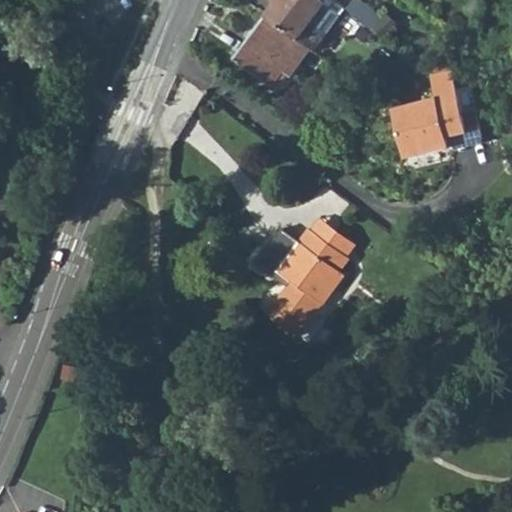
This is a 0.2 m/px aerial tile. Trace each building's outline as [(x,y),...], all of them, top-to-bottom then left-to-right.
[(273,0),(264,14),(295,36),(297,33),(314,45),(337,13),(318,0),(273,0)] [(357,0),(348,10),(373,30),(383,18),(362,0),(357,0)] [(295,36),(264,14),(233,58),(270,85),(281,70),(287,75),(308,46),(295,36)] [(396,110),(409,156),(452,145),(449,135),(469,130),(465,115),(453,72),(431,78),(437,99),(396,110)] [(465,115),(469,130),(472,139),(485,136),(479,111),(465,115)] [(449,135),(452,145),(472,139),(469,130),(449,135)] [(354,261),(316,230),(306,243),(289,232),(273,252),(278,256),(272,264),(297,283),(273,315),(303,337),(327,304),(329,305),(351,277),(345,272),(354,261)] [(446,296),(459,282),(448,274),(435,286),(446,296)]
